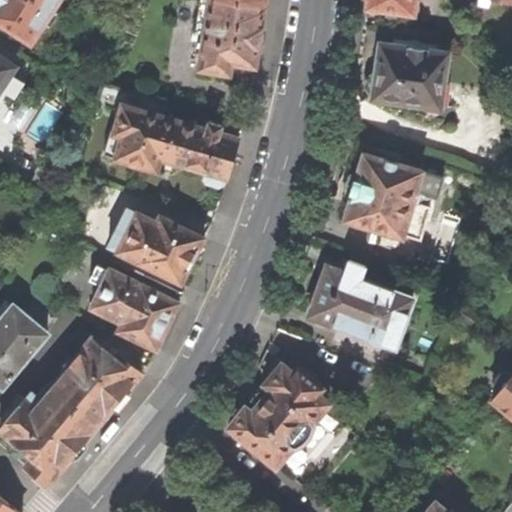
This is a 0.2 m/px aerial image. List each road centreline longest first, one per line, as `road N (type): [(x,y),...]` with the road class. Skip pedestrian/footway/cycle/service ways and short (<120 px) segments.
road 1 (residential): [(321,0),(304,103),(270,222),(221,341),(171,418)]
road 2 (residential): [(283,511),(171,418)]
road 3 (residential): [(171,418),(91,511)]
